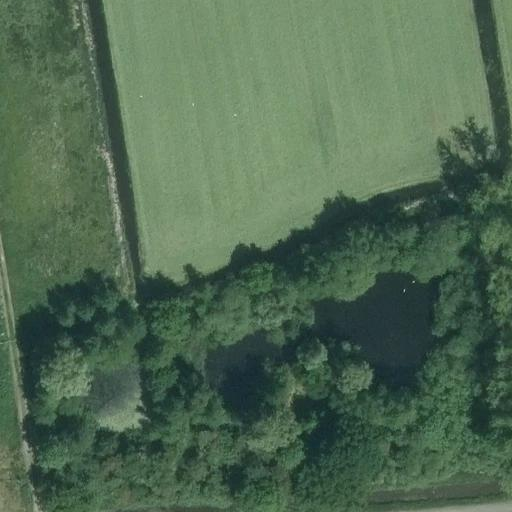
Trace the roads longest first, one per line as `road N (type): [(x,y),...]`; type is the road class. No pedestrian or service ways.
road 1 (track): [(40,511),(0,267)]
road 2 (track): [(475,178),(511,355)]
